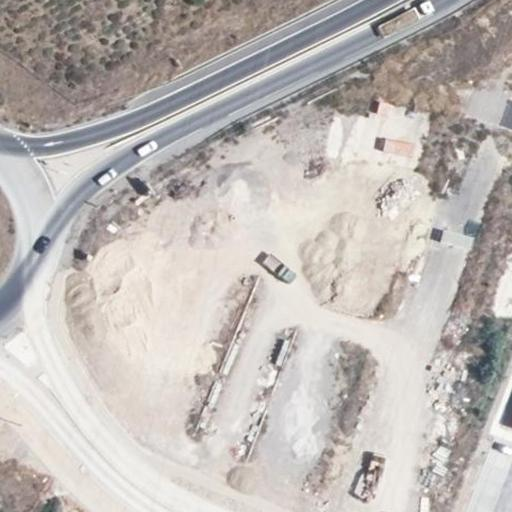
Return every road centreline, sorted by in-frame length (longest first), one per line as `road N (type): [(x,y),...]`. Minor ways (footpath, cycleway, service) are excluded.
road 1 (motorway): [(42,236),(124,159),(444,0)]
road 2 (motorway): [(379,0),(118,126),(7,152)]
road 3 (unknown): [(324,315),(257,265),(235,266),(212,282),(151,423)]
road 4 (unknown): [(324,315),(263,474)]
road 5 (tertiary): [(85,436),(22,289)]
